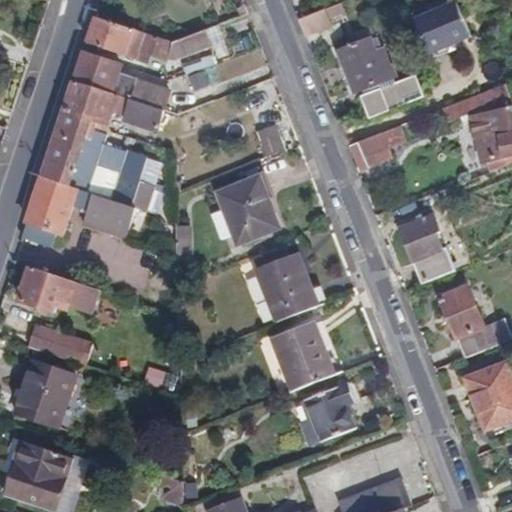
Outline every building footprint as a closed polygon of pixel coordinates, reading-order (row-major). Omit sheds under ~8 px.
[(457,3),(415,22),(431,57),(455,46),(473,38),(457,3)] [(324,12),(300,22),(306,38),(330,28),(324,12)] [(511,34),(509,13),(499,14),(503,35),(511,34)] [(98,20),(89,44),(137,60),(141,50),(178,63),(222,46),(215,29),(175,44),(98,20)] [(340,54),(355,94),(369,89),(371,94),(363,96),(372,120),(426,100),(417,78),(397,86),(395,80),(397,79),(392,67),(391,67),(384,52),(375,55),(370,42),(340,54)] [(431,57),(433,60),(457,50),(455,46),(431,57)] [(123,67),(86,54),(76,83),(169,113),(176,94),(121,73),(123,67)] [(206,69),(189,75),(195,90),(212,84),(206,69)] [(169,113),(76,83),(66,112),(44,179),(95,197),(105,165),(91,159),(98,135),(101,125),(111,128),(116,116),(128,120),(127,124),(161,135),(169,113)] [(489,165),(511,158),(511,94),(509,86),(442,113),(446,122),(501,101),(505,113),(478,121),(489,165)] [(270,157),(286,151),(277,128),(261,134),(270,157)] [(113,140),(98,135),(91,159),(105,165),(113,140)] [(360,145),(365,158),(365,160),(391,149),(384,135),(360,145)] [(467,166),(478,164),(474,141),(463,143),(467,166)] [(349,149),(354,162),(365,158),(360,145),(349,149)] [(132,211),(149,216),(165,169),(125,154),(110,202),(132,211)] [(222,195),(241,244),(284,228),(265,178),(222,195)] [(95,197),(44,179),(24,240),(52,251),(58,235),(65,237),(75,208),(90,213),(85,226),(123,239),(132,211),(110,202),(95,197)] [(423,284),(456,271),(448,250),(444,252),(437,237),(441,235),(435,219),(403,232),(423,284)] [(246,262),(265,314),(273,311),(257,267),(278,259),(275,251),(246,262)] [(279,324),(320,307),(302,257),(261,272),(279,324)] [(102,293),(34,270),(22,303),(57,315),(59,309),(92,321),(102,293)] [(441,299),(468,359),(511,340),(511,334),(505,318),(487,326),(469,286),(441,299)] [(294,393),(336,377),(316,325),(275,340),(294,393)] [(37,326),(30,348),(87,367),(95,345),(37,326)] [(35,363),(17,412),(60,427),(76,379),(35,363)] [(511,421),(511,374),(508,364),(467,379),(486,432),(511,421)] [(309,403),(325,444),(357,430),(349,409),(360,404),(352,384),(309,403)] [(5,494),(56,511),(74,458),(23,441),(5,494)] [(185,502),(185,480),(162,479),(161,501),(185,502)] [(190,483),(191,497),(199,494),(198,481),(190,483)] [(401,511),(402,511),(408,509),(398,483),(342,506),(344,511),(401,511)] [(248,511),(245,503),(222,511),(248,511)]
